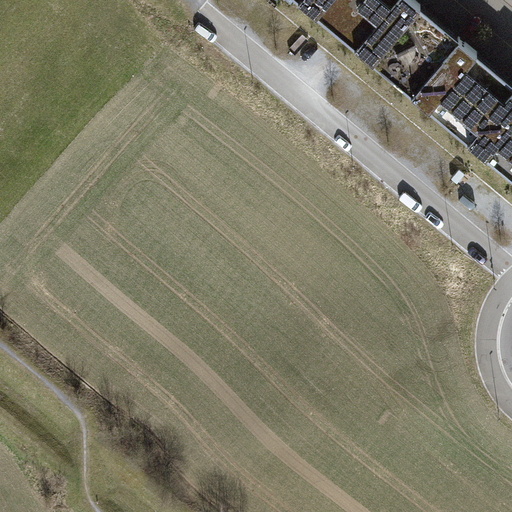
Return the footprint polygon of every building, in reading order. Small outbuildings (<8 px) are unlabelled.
[(337,0),(308,0),(326,14),(337,0)] [(428,2),(425,0),(337,0),(326,14),(380,59),(428,2)] [(485,50),(428,2),(380,59),(437,107),(485,50)] [(511,72),(485,50),(437,107),(495,154),(511,133),(511,72)] [(511,133),(495,154),(511,168),(511,133)]
